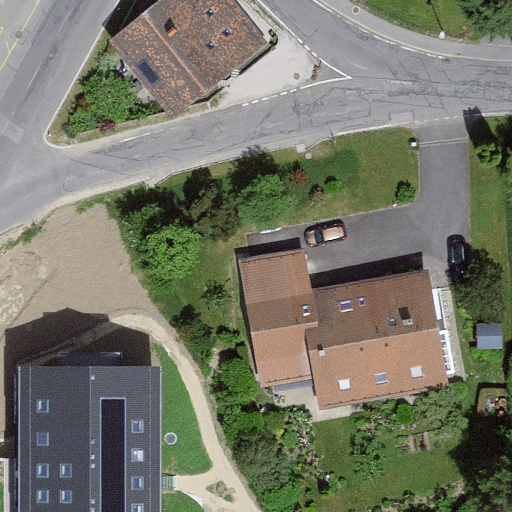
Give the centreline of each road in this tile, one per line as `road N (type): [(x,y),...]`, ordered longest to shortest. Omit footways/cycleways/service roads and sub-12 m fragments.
road 1 (residential): [(0,190),(419,86)]
road 2 (tertiary): [(84,0),(0,153)]
road 3 (residential): [(419,86),(312,0)]
